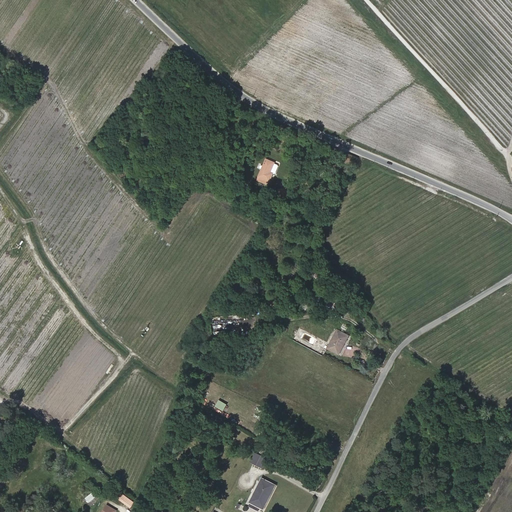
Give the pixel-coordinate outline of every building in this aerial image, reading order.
[(267,159),(258,180),(266,184),(268,180),(270,181),(273,173),(275,174),(277,173),(280,167),(278,165),(275,163),(267,159)] [(287,188),(278,190),(280,198),(289,196),(287,188)] [(322,276),(313,267),(309,270),(318,279),(322,276)] [(327,304),(336,313),(339,311),(329,301),(327,304)] [(348,336),(338,330),(328,348),(339,354),(348,336)] [(256,447),(251,456),(261,462),(266,452),(256,447)] [(262,473),(249,495),(262,502),(275,480),(262,473)] [(119,492),(116,497),(130,507),(134,502),(119,492)]
